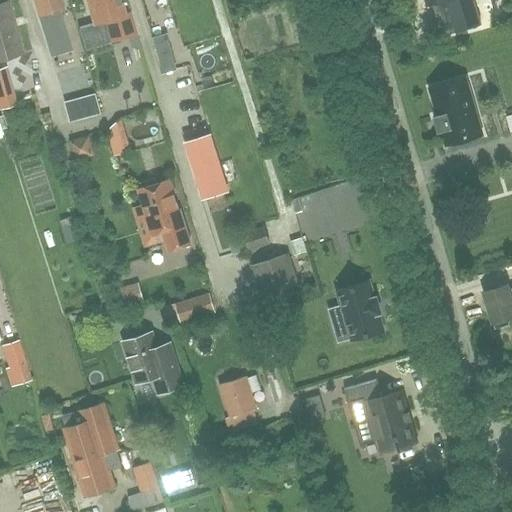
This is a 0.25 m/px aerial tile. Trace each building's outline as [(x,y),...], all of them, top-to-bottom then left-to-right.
[(76,44),(71,0),(43,0),(49,47),(76,44)] [(136,33),(129,12),(125,13),(120,0),(84,0),(93,25),(103,21),(109,42),(136,33)] [(176,6),(174,0),(153,0),(156,11),(176,6)] [(425,0),(427,5),(445,0),(447,0),(456,31),(481,24),(473,0),(425,0)] [(0,3),(0,60),(25,53),(10,1),(0,3)] [(181,79),(201,74),(195,53),(176,58),(181,79)] [(7,67),(0,68),(0,109),(17,104),(7,67)] [(465,78),(429,88),(437,115),(433,117),(438,133),(447,130),(450,144),(477,136),(473,122),(478,121),(465,78)] [(96,93),(65,102),(70,122),(101,114),(96,93)] [(203,198),(228,191),(210,135),(186,143),(203,198)] [(182,224),(169,179),(140,188),(149,217),(147,217),(152,234),(164,231),(170,250),(191,244),(185,223),(182,224)] [(243,234),(249,251),(270,243),(265,227),(243,234)] [(369,276),(384,272),(377,250),(363,254),(369,276)] [(287,253),(253,265),(264,300),(298,288),(287,253)] [(342,305),(329,309),(334,326),(347,322),(351,338),(352,339),(383,330),(378,314),(381,313),(376,297),(373,298),(368,281),(337,290),(342,305)] [(506,283),(484,290),(484,292),(495,327),(508,323),(507,318),(511,316),(511,285),(507,287),(506,283)] [(181,325),(216,313),(209,293),(175,304),(181,325)] [(157,346),(152,331),(124,340),(138,382),(154,377),(159,393),(184,385),(170,342),(157,346)] [(27,364),(21,347),(19,340),(1,346),(4,353),(9,370),(27,364)] [(0,368),(0,382),(9,379),(4,367),(0,368)] [(257,408),(247,376),(220,384),(230,417),(233,416),(233,418),(226,420),(229,432),(258,424),(254,409),(257,408)] [(344,388),(353,422),(368,418),(375,441),(380,439),(383,451),(415,442),(409,421),(412,420),(412,419),(408,420),(406,413),(410,413),(409,411),(406,412),(400,392),(382,397),(376,379),(344,388)] [(319,394),(304,398),(311,421),(325,417),(319,394)] [(102,403),(81,410),(85,421),(65,427),(87,495),(113,487),(102,453),(117,448),(102,403)] [(151,493),(154,502),(155,504),(163,501),(151,461),(132,467),(141,496),(151,493)] [(201,472),(174,478),(179,498),(205,492),(201,472)] [(37,489),(61,485),(59,475),(35,478),(37,489)] [(46,508),(71,501),(68,487),(42,494),(46,508)]
